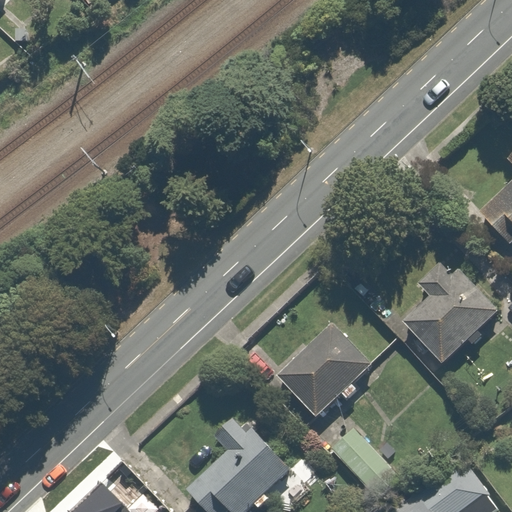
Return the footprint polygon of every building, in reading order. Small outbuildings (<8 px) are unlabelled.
[(511,182),(476,217),(510,251),(511,248),(511,156),(505,163),(511,169),(511,182)] [(498,316),(448,259),(417,286),(430,300),(402,325),(440,367),(498,316)] [(368,365),(329,326),(278,378),(316,416),(368,365)] [(253,511),(292,470),(238,419),(213,445),(222,454),(183,495),(201,511),(253,511)] [(353,427),(330,450),(368,488),(391,465),(353,427)] [(493,511),(497,509),(488,497),(490,496),(463,460),(393,511),(493,511)]
